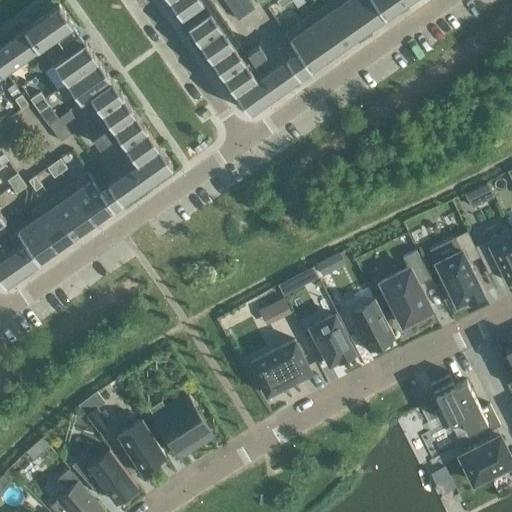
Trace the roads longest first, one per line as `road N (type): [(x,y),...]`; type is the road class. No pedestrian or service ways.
road 1 (residential): [(159,511),(356,392),(511,317)]
road 2 (residential): [(0,315),(244,146)]
road 3 (residential): [(244,146),(452,0)]
road 4 (residential): [(244,146),(143,0)]
